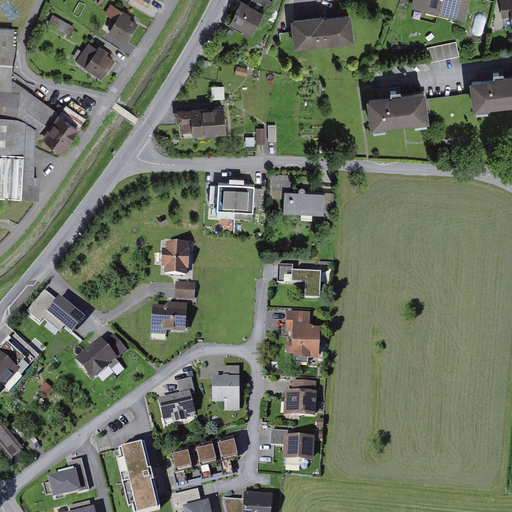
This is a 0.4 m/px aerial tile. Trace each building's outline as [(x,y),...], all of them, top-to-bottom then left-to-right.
[(271,0),(255,0),(252,6),(264,12),(267,14),(273,1),(271,0)] [(469,0),(412,0),(411,8),(465,20),(469,0)] [(252,6),(245,3),(234,23),(253,32),(264,12),(252,6)] [(120,20),(125,11),(114,4),(108,13),(120,20)] [(133,16),(125,11),(120,20),(113,31),(130,41),(141,24),(132,19),(133,16)] [(73,25),(56,16),(52,23),(69,32),(73,25)] [(347,16),(294,21),(297,46),(349,41),(347,16)] [(0,197),(25,198),(28,117),(0,116),(0,90),(14,91),(15,30),(0,29),(0,197)] [(430,59),(460,55),(458,41),(429,45),(430,59)] [(117,61),(93,42),(79,59),(104,78),(117,61)] [(511,78),(476,84),(481,113),(511,107),(511,78)] [(213,85),(213,98),(225,97),(224,84),(213,85)] [(427,95),(372,103),(377,132),(431,123),(427,95)] [(63,152),(88,121),(68,105),(43,136),(63,152)] [(226,107),(178,114),(183,142),(231,135),(226,107)] [(277,123),(269,124),(269,140),(277,140),(277,123)] [(292,176),(275,175),(274,200),(289,201),(288,213),(333,215),(334,192),(292,190),(292,176)] [(255,183),(221,183),(221,208),(255,208),(255,183)] [(191,241),(167,241),(167,268),(191,269),(191,241)] [(323,264),(286,264),(286,281),(308,281),(308,295),(323,295),(323,264)] [(195,284),(175,283),(174,300),(194,301),(195,284)] [(60,300),(59,302),(45,291),(27,312),(40,323),(43,319),(60,333),(65,327),(72,333),(83,320),(60,300)] [(152,307),(150,335),(167,336),(167,332),(185,333),(187,305),(168,304),(164,307),(152,307)] [(311,314),(290,314),(290,335),(296,335),(296,359),(321,359),(321,329),(311,329),(311,314)] [(104,337),(78,359),(95,379),(130,350),(116,334),(108,342),(104,337)] [(0,394),(23,372),(0,349),(0,394)] [(227,376),(216,376),(216,403),(227,403),(227,410),(242,410),(242,367),(227,367),(227,376)] [(198,392),(195,377),(179,381),(182,394),(161,398),(167,424),(199,417),(194,393),(198,392)] [(295,391),(287,391),(287,416),(318,416),(318,380),(295,380),(295,391)] [(2,422),(0,423),(0,453),(8,464),(25,450),(2,422)] [(242,459),(238,439),(175,452),(180,473),(242,459)] [(314,439),(288,440),(288,462),(315,462),(314,439)] [(148,443),(122,449),(124,459),(120,460),(131,507),(135,506),(136,511),(144,511),(163,508),(148,443)] [(73,470),(50,476),(55,497),(91,489),(84,459),(71,462),(73,470)] [(186,504),(186,507),(203,503),(200,490),(176,496),(178,506),(186,504)] [(272,511),(275,495),(250,493),(250,501),(248,511),(272,511)] [(248,511),(250,501),(226,499),(229,511),(248,511)] [(203,503),(186,507),(187,511),(215,511),(213,500),(203,503)]
